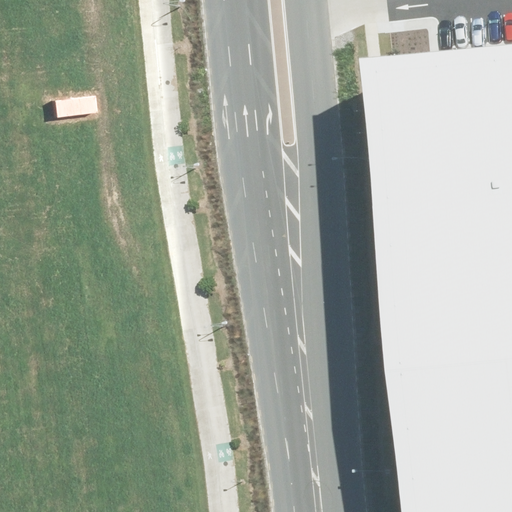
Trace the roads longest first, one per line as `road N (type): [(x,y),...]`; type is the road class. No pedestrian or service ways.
road 1 (tertiary): [(312,315),(264,161),(238,0)]
road 2 (tertiary): [(320,0),(332,118),(312,315)]
road 3 (tertiary): [(329,511),(312,315)]
